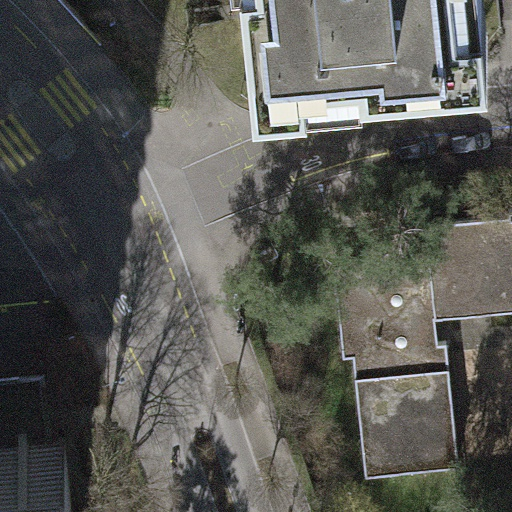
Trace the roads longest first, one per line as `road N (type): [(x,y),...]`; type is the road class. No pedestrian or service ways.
road 1 (residential): [(118,230),(434,120),(511,113)]
road 2 (tertiary): [(234,511),(118,230)]
road 3 (tertiary): [(118,230),(0,76)]
